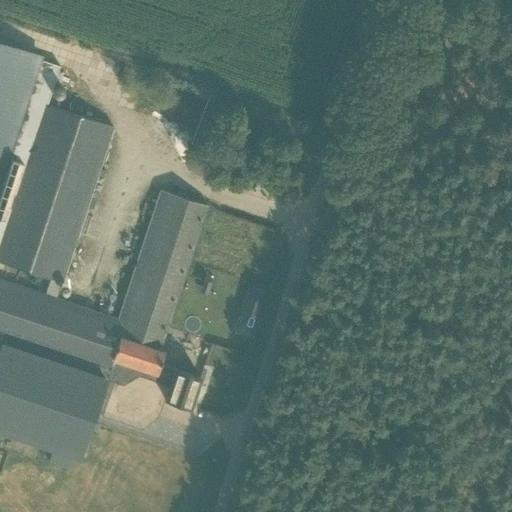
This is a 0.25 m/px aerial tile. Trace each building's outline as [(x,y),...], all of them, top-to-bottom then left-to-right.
[(0,244),(46,106),(59,66),(40,60),(41,55),(0,41),(0,244)] [(0,279),(0,332),(110,369),(112,360),(155,374),(159,364),(163,351),(159,350),(206,205),(187,199),(163,191),(118,326),(53,304),(60,282),(61,283),(112,127),(46,106),(0,244),(0,262),(49,278),(44,294),(0,279)] [(248,287),(244,297),(262,303),(266,293),(248,287)] [(94,415),(107,378),(0,341),(0,434),(79,460),(80,457),(91,423),(94,415)] [(159,364),(155,374),(152,382),(168,387),(164,400),(189,408),(199,378),(159,364)] [(187,459),(201,445),(192,436),(178,451),(187,459)]
